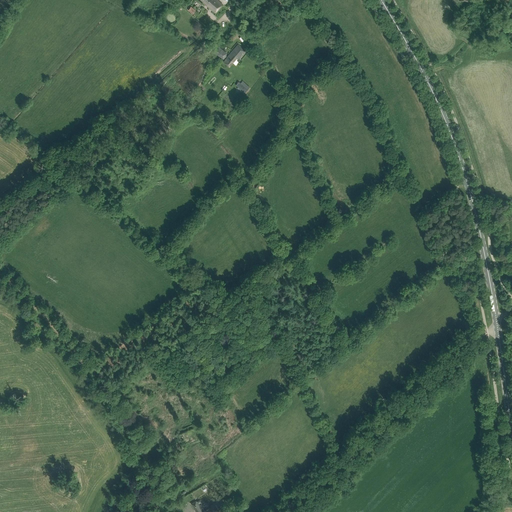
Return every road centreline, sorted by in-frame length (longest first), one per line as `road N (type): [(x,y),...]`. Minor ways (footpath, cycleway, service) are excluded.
road 1 (secondary): [(496,320),(456,149),(381,0)]
road 2 (track): [(0,218),(239,0)]
road 3 (unclassified): [(288,511),(496,320)]
